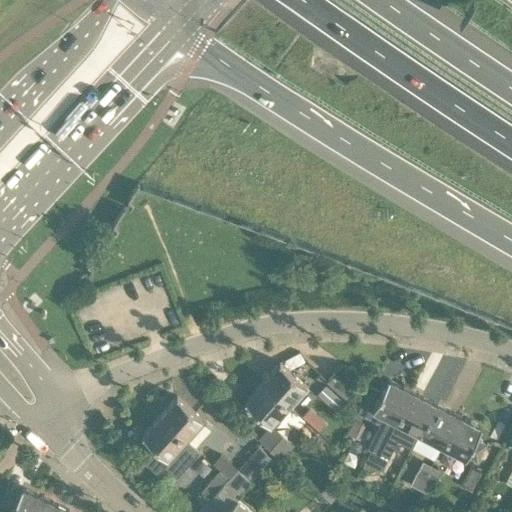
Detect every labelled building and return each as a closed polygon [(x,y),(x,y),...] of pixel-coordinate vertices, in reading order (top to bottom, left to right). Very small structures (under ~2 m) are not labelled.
[(262,383),(289,408),(308,387),(280,363),(262,383)] [(345,398),(355,387),(336,372),(327,383),(345,398)] [(381,392),(370,386),(357,413),(368,419),(373,410),(385,417),(382,423),(392,428),(411,392),(387,379),(381,392)] [(289,408),(262,383),(245,402),(272,427),(289,408)] [(418,434),(419,434),(435,403),(411,392),(392,428),(379,454),(387,459),(397,440),(411,447),(418,434)] [(159,417),(186,441),(204,421),(176,397),(159,417)] [(435,403),(419,434),(430,440),(428,443),(436,447),(438,444),(442,446),(458,415),(435,403)] [(316,414),(308,424),(318,433),(326,423),(316,414)] [(458,415),(442,446),(464,457),(465,455),(477,461),(485,443),(475,438),(481,427),(458,415)] [(186,441),(159,417),(141,437),(169,462),(164,468),(177,479),(200,453),(186,441)] [(273,427),(261,441),(261,442),(264,445),(279,458),(291,444),(273,427)] [(261,450),(264,445),(261,442),(249,456),(255,461),(263,451),(261,450)] [(230,477),(237,469),(219,454),(212,462),(230,476),(230,477)] [(410,485),(426,493),(431,483),(425,480),(432,466),(422,461),(410,485)] [(425,480),(431,483),(432,481),(433,482),(440,470),(432,466),(425,480)] [(471,491),(480,472),(470,467),(461,485),(471,491)] [(257,511),(238,495),(250,480),(237,469),(230,477),(230,476),(212,496),(225,508),(222,511),(257,511)] [(219,470),(201,491),(208,497),(226,476),(219,470)] [(343,483),(350,486),(355,477),(348,473),(343,483)] [(39,511),(46,499),(22,487),(9,511),(39,511)] [(46,499),(39,511),(68,511),(69,510),(46,499)]
